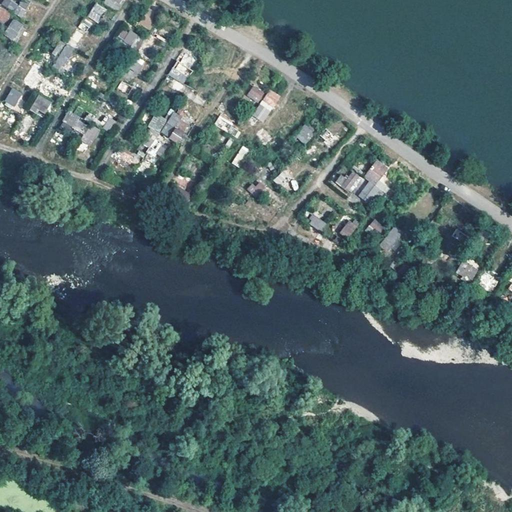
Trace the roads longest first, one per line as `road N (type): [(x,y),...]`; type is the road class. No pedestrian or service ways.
road 1 (track): [(199,511),(0,451)]
road 2 (residential): [(94,180),(196,16)]
road 3 (residential): [(131,0),(37,159)]
road 4 (residential): [(151,203),(253,52)]
road 5 (residential): [(367,125),(511,229)]
road 6 (residential): [(253,52),(367,125)]
road 7 (residential): [(278,234),(151,203)]
